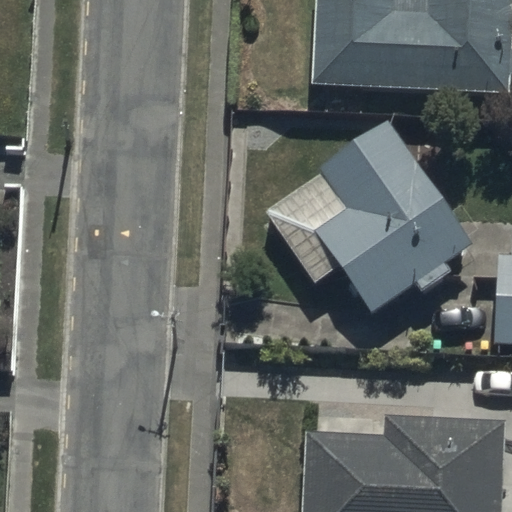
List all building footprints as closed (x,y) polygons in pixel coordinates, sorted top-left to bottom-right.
[(511,0),(317,0),(313,96),(511,105),(511,84),(511,0)] [(390,135),(267,223),(319,296),(340,280),(376,330),(421,298),(425,305),(455,284),(448,274),(475,255),(390,135)] [(511,235),(510,265),(497,265),(497,359),(511,358),(511,235)] [(489,303),(443,304),(443,318),(418,318),(419,341),(444,341),(444,352),(490,352),(489,303)] [(501,511),(504,434),(383,430),(383,446),(306,443),(303,511),(501,511)]
